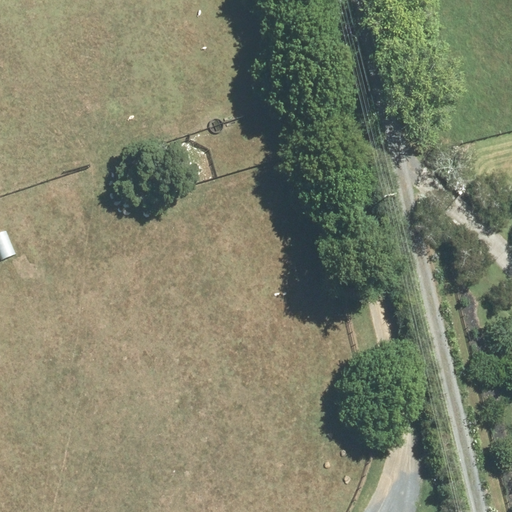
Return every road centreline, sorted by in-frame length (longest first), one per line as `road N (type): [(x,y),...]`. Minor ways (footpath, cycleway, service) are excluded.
road 1 (track): [(470,511),(351,0)]
road 2 (track): [(413,273),(361,511)]
